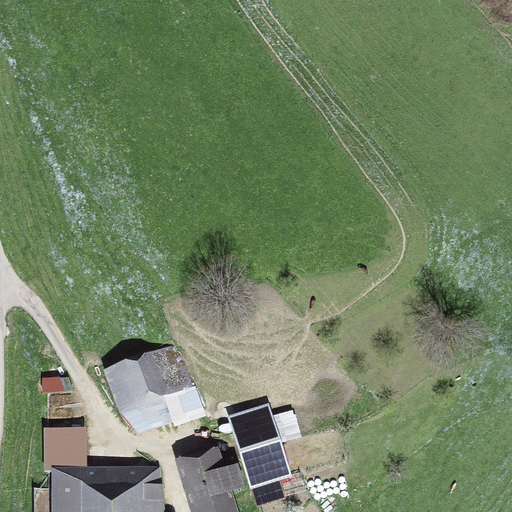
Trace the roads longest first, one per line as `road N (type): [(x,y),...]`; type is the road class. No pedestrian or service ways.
road 1 (track): [(0,283),(37,308),(108,423),(156,449),(178,511)]
road 2 (track): [(102,455),(140,454),(190,438),(218,441),(226,450)]
